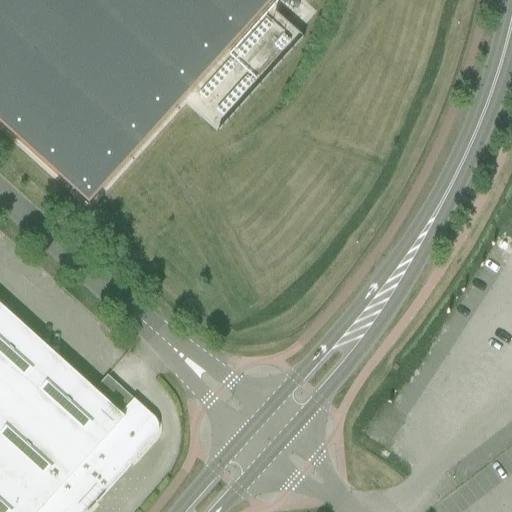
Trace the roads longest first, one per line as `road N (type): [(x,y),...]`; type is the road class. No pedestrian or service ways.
road 1 (tertiary): [(352,333),(462,170),(493,103),(511,23)]
road 2 (unclassified): [(184,360),(0,199)]
road 3 (tertiary): [(285,433),(345,363),(352,333)]
road 4 (tertiary): [(352,333),(323,349),(265,414)]
